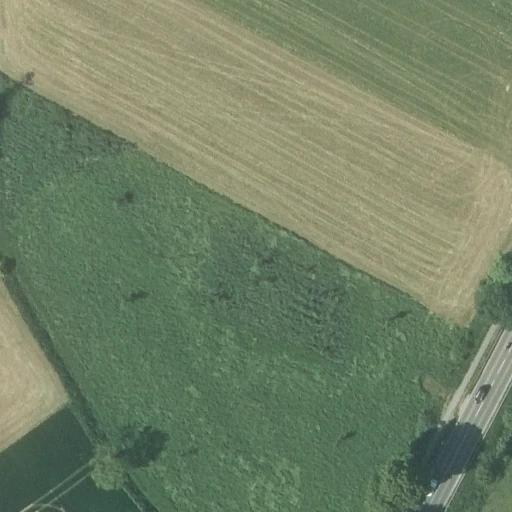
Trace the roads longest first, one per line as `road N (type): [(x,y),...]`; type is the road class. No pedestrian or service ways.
road 1 (track): [(96,485),(0,282)]
road 2 (primary): [(425,511),(511,347)]
